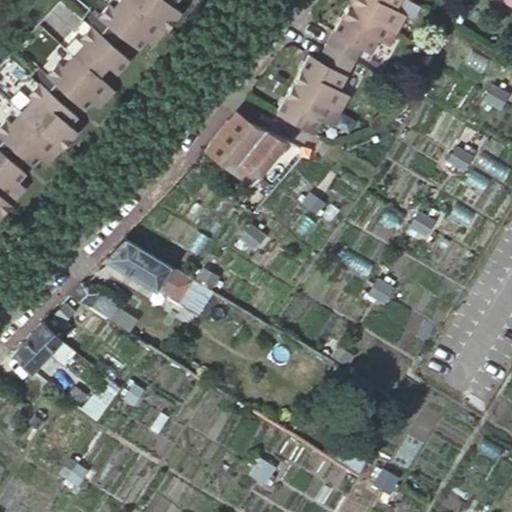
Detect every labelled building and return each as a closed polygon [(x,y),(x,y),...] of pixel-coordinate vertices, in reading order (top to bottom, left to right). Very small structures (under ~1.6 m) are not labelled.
[(0,215),(24,190),(16,184),(24,177),(9,163),(2,157),(9,149),(16,155),(30,169),(38,161),(46,167),(75,135),(68,129),(75,121),(61,107),(54,102),(62,94),(68,100),(82,113),(90,105),(97,111),(114,93),(97,78),(106,68),(115,75),(127,61),(111,48),(104,42),(113,31),(121,38),(136,49),(143,41),(151,47),(179,12),(170,5),(174,0),(100,0),(101,1),(75,33),(73,32),(61,46),(50,59),(52,61),(23,92),(21,90),(0,112),(0,215)] [(0,112),(21,90),(50,59),(61,46),(73,32),(97,0),(51,0),(0,61),(0,112)] [(310,55),(276,113),(313,135),(322,121),(332,127),(349,97),(339,91),(362,50),(370,55),(379,41),(389,47),(407,18),(396,11),(402,0),(407,0),(503,0),(502,3),(511,8),(511,0),(352,0),(317,60),(310,55)] [(111,48),(121,38),(113,31),(104,42),(111,48)] [(61,107),(68,100),(62,94),(54,102),(61,107)] [(230,119),(205,150),(239,167),(268,132),(239,117),(230,119)] [(268,132),(239,167),(259,177),(276,154),(285,142),(268,132)] [(379,162),(410,180),(424,160),(392,140),(379,162)] [(9,163),(16,155),(9,149),(2,157),(9,163)] [(276,154),(259,177),(287,190),(299,166),(276,154)] [(458,180),(462,172),(428,156),(424,160),(410,180),(436,195),(448,174),(458,180)] [(250,185),(246,191),(250,195),(255,189),(250,185)] [(506,202),(482,190),(475,204),(499,217),(506,202)] [(409,215),(388,204),(377,225),(400,236),(409,215)] [(253,230),(241,250),(283,277),(303,247),(301,245),(284,235),(279,245),(253,230)] [(125,238),(105,258),(196,312),(210,290),(125,238)] [(303,247),(283,277),(298,287),(318,256),(303,247)] [(392,277),(370,264),(362,280),(384,292),(392,277)] [(86,282),(80,284),(79,284),(70,294),(89,307),(99,293),(86,282)] [(99,293),(89,307),(105,319),(108,321),(121,303),(102,289),(99,293)] [(42,322),(12,352),(28,370),(45,352),(61,365),(74,352),(58,339),(42,322)] [(132,368),(148,345),(132,336),(118,358),(132,368)] [(108,379),(93,400),(84,393),(75,404),(97,421),(119,387),(108,379)] [(0,435),(29,451),(39,435),(6,412),(0,419),(0,435)] [(399,475),(389,490),(405,500),(414,483),(399,475)]
